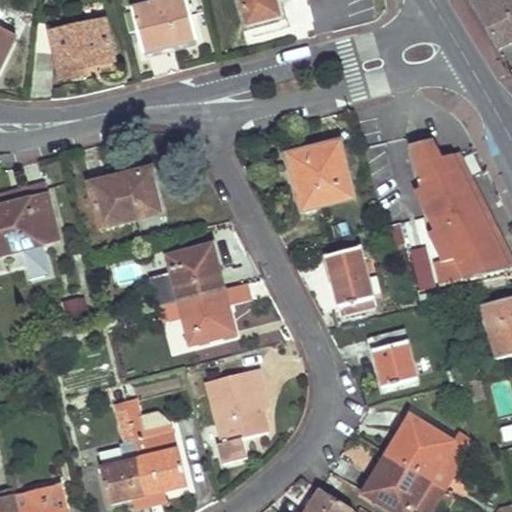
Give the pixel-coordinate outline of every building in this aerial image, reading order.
[(188,0),(174,0),(135,11),(146,56),(168,50),(166,42),(197,35),(188,0)] [(242,0),(248,23),(280,15),(277,0),(242,0)] [(511,0),(480,0),(472,4),(499,50),(511,44),(511,0)] [(107,22),(53,34),(63,81),(84,76),(82,70),(116,62),(107,22)] [(0,75),(19,37),(0,27),(0,75)] [(197,35),(166,42),(168,50),(199,42),(197,35)] [(342,143),(293,156),(300,185),(296,186),(303,213),(356,199),(342,143)] [(419,149),(417,151),(429,196),(461,259),(439,264),(445,287),(511,270),(511,267),(456,156),(443,160),(441,155),(440,151),(437,148),(434,145),(431,144),(428,144),(425,145),(423,146),(421,147),(419,149)] [(456,156),(511,267),(511,245),(464,151),(456,156)] [(293,156),(289,157),(296,186),(300,185),(293,156)] [(152,170),(92,185),(104,230),(163,214),(152,170)] [(30,201),(10,206),(21,251),(61,241),(46,185),(28,190),(30,201)] [(28,190),(7,196),(10,206),(30,201),(28,190)] [(7,196),(0,197),(0,208),(10,206),(7,196)] [(0,256),(21,251),(10,206),(0,208),(0,256)] [(213,248),(171,258),(182,302),(226,291),(222,274),(220,275),(213,248)] [(364,249),(327,259),(341,310),(375,301),(364,249)] [(159,304),(176,300),(170,277),(153,281),(159,304)] [(226,291),(182,302),(193,345),(235,335),(228,309),(231,308),(226,291)] [(511,299),(484,307),(498,359),(511,355),(511,299)] [(341,310),(343,315),(377,307),(375,301),(341,310)] [(407,331),(372,340),(384,391),(420,382),(407,331)] [(261,370),(211,383),(227,444),(272,432),(265,410),(260,389),(266,388),(261,370)] [(480,381),(465,385),(469,402),(484,398),(480,381)] [(260,389),(265,410),(271,408),(266,388),(260,389)] [(133,423),(145,420),(141,399),(129,403),(130,408),(133,423)] [(130,408),(119,410),(127,445),(138,442),(133,423),(130,408)] [(456,444),(413,418),(389,456),(432,483),(456,444)] [(145,420),(133,423),(138,442),(142,461),(151,496),(190,487),(176,433),(150,439),(145,420)] [(476,444),(461,435),(456,444),(432,483),(447,492),(476,444)] [(127,445),(100,452),(104,470),(142,461),(138,442),(127,445)] [(432,483),(389,456),(366,495),(394,511),(413,511),(421,501),(421,499),(432,483)] [(142,461),(104,470),(112,505),(151,496),(142,461)] [(435,510),(447,492),(432,483),(421,499),(435,510)] [(68,511),(62,487),(20,498),(23,511),(68,511)] [(18,491),(0,496),(0,501),(20,497),(18,491)] [(353,511),(354,510),(322,491),(309,511),(353,511)] [(23,511),(20,498),(20,497),(0,501),(0,511),(23,511)]
